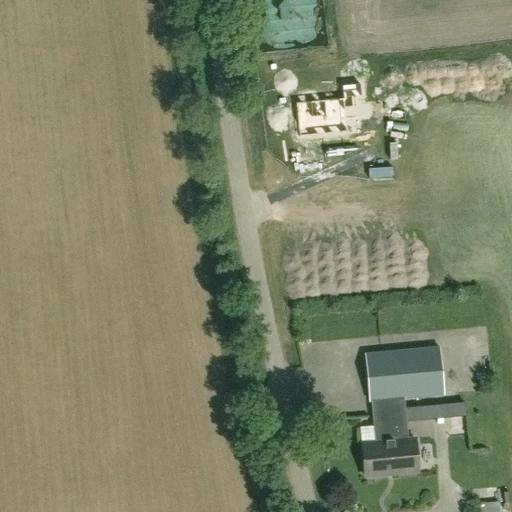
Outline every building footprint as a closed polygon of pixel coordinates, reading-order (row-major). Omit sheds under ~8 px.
[(347,129),(345,105),(353,104),(352,95),(363,94),(361,81),(342,83),(343,96),(296,100),(300,134),(347,129)] [(287,190),(289,205),(329,199),(327,184),(287,190)] [(307,248),(310,332),(316,332),(329,329),(386,327),(386,303),(382,293),(382,281),(376,259),(375,241),(388,237),(387,210),(386,207),(319,209),(302,214),(302,230),(307,248)] [(430,241),(406,242),(407,303),(432,302),(430,241)] [(506,328),(504,286),(437,289),(439,331),(506,328)] [(373,444),(362,445),(365,479),(418,473),(414,440),(407,441),(403,400),(443,396),(438,348),(365,355),(373,444)] [(454,429),(470,426),(467,412),(452,415),(454,429)]
